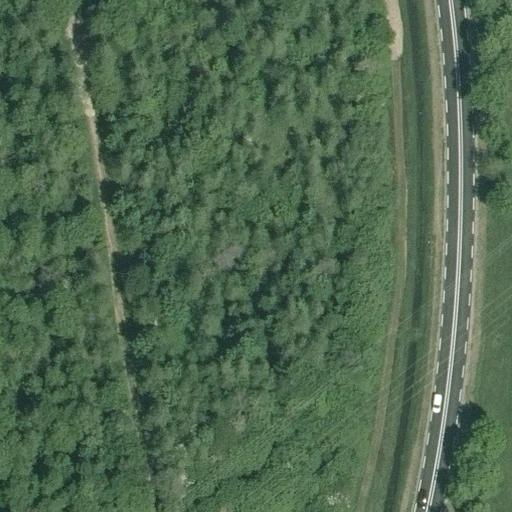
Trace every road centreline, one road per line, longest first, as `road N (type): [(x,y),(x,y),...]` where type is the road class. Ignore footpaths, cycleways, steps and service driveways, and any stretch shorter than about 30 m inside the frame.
road 1 (unknown): [(76,0),(113,279),(156,511)]
road 2 (unknown): [(361,511),(400,333),(409,107),(397,0)]
road 3 (primary): [(424,511),(449,324),(453,145),(435,0)]
